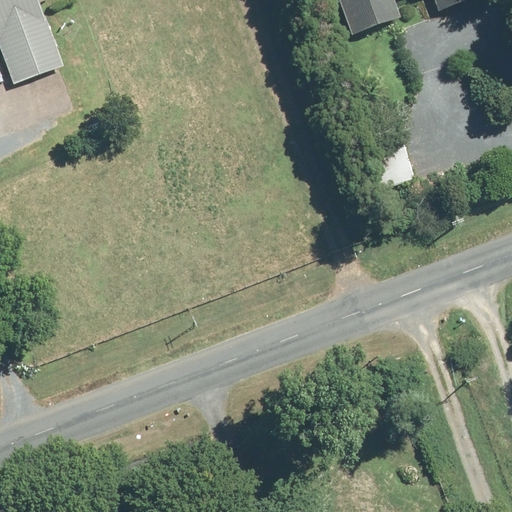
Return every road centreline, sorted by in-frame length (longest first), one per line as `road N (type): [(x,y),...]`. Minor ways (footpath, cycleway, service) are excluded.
road 1 (unclassified): [(511,256),(0,450)]
road 2 (unknown): [(189,378),(208,441),(210,511)]
